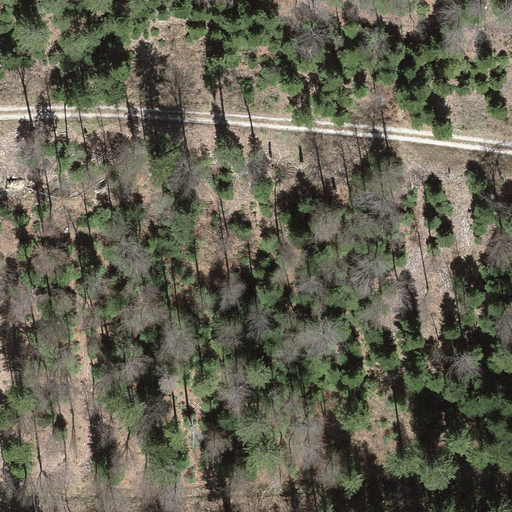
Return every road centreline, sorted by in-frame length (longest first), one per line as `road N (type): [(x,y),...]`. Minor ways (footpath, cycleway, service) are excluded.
road 1 (track): [(0,116),(199,115),(511,149)]
road 2 (track): [(0,491),(84,495),(511,478)]
